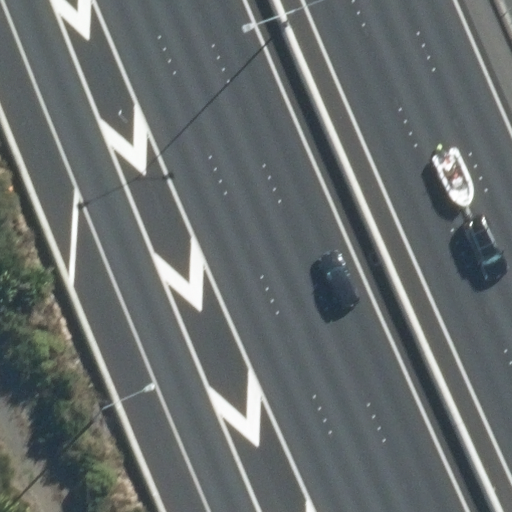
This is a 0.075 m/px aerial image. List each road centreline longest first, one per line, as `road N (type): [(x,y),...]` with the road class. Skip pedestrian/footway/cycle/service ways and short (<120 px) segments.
road 1 (motorway): [(228,511),(5,0)]
road 2 (motorway): [(376,511),(159,0)]
road 3 (motorway): [(394,0),(511,290)]
road 4 (track): [(0,374),(73,511)]
